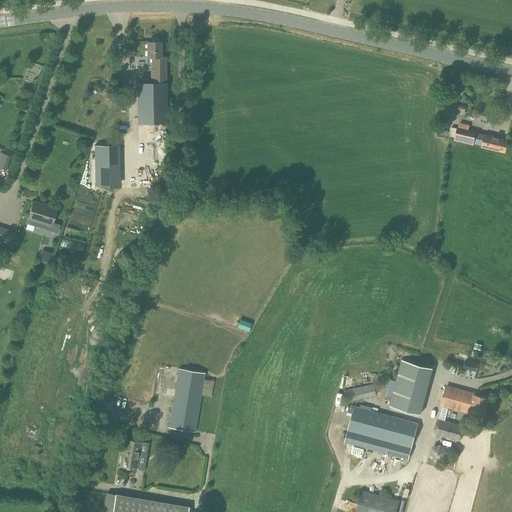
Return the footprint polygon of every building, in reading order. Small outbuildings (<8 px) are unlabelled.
[(146,32),(146,42),(157,41),(157,31),(146,32)] [(138,84),(138,96),(138,124),(168,123),(167,96),(166,82),(166,57),(161,57),(161,42),(147,42),(147,58),(152,58),(152,71),(151,71),(151,83),(138,84)] [(446,127),(447,119),(437,119),(436,127),(446,127)] [(475,132),(458,129),(455,141),(472,145),(472,144),(475,132)] [(485,135),(482,147),(482,148),(504,153),(507,140),(485,135)] [(8,156),(0,153),(0,168),(3,170),(8,156)] [(26,224),(57,233),(60,225),(52,222),(56,208),(48,205),(48,206),(33,202),(26,224)] [(0,227),(0,239),(9,242),(12,232),(0,227)] [(41,250),(39,260),(50,263),(52,253),(41,250)] [(475,371),(477,362),(465,360),(463,369),(475,371)] [(419,418),(431,372),(400,364),(388,410),(419,418)] [(195,432),(204,373),(179,369),(170,428),(195,432)] [(344,391),(346,402),(377,396),(374,384),(344,391)] [(484,416),(488,399),(475,395),(475,394),(446,386),(441,406),(470,413),(470,412),(484,416)] [(418,424),(354,407),(345,444),(408,460),(418,424)] [(436,435),(458,441),(463,438),(465,431),(463,427),(439,420),(436,423),(433,430),(436,435)] [(125,440),(120,466),(137,469),(142,442),(125,440)] [(428,441),(424,457),(439,461),(443,445),(428,441)] [(357,473),(367,457),(361,453),(351,469),(357,473)] [(396,511),(400,501),(362,490),(355,511),(396,511)] [(112,511),(187,511),(189,507),(115,495),(112,511)]
